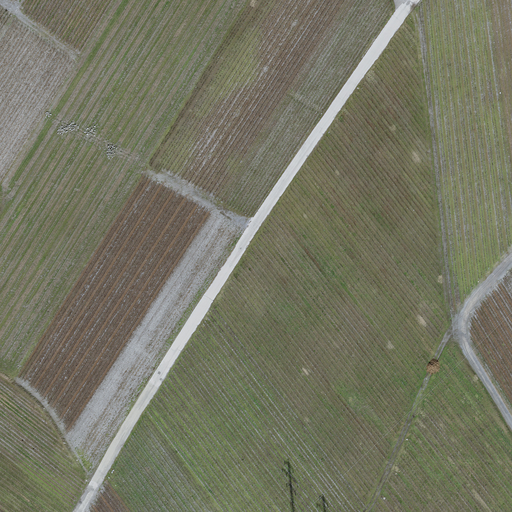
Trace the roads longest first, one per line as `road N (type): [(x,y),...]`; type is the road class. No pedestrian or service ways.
road 1 (residential): [(416,0),(235,255),(79,511)]
road 2 (track): [(511,424),(461,347),(463,312),(511,259)]
